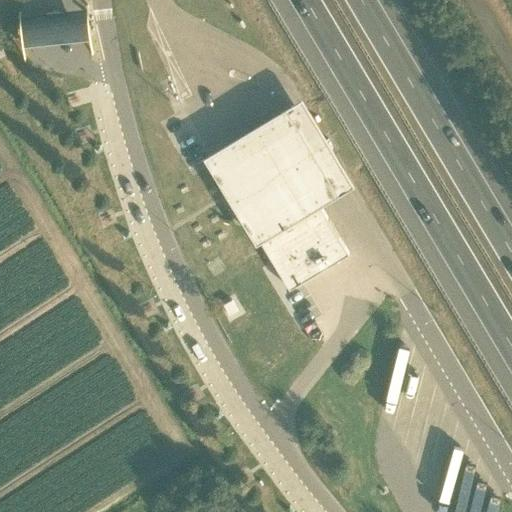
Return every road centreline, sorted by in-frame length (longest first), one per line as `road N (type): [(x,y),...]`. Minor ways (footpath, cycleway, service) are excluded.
road 1 (motorway): [(305,0),(511,346)]
road 2 (motorway): [(511,240),(369,0)]
